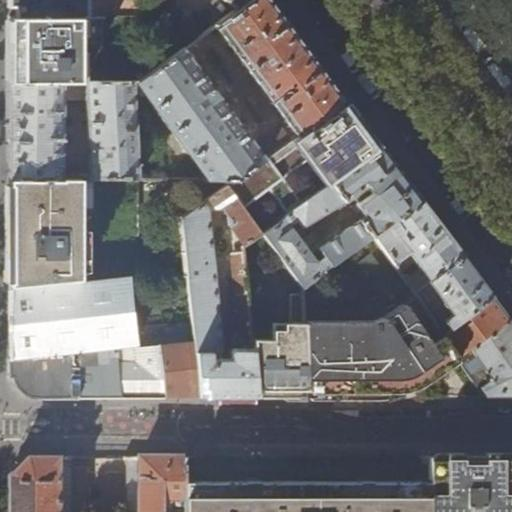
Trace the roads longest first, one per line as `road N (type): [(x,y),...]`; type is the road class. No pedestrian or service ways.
road 1 (residential): [(511,429),(174,427)]
road 2 (primary): [(316,0),(511,260)]
road 3 (primary): [(511,114),(426,0)]
